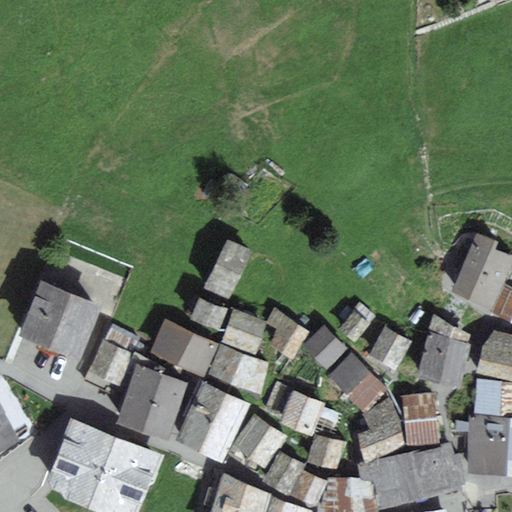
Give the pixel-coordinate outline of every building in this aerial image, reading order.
[(493,246),(475,237),(448,293),(488,313),(511,263),(490,253),(493,246)] [(226,239),(202,287),(228,300),(252,252),(226,239)] [(511,274),(493,317),(511,325),(511,274)] [(37,280),(17,333),(87,359),(102,318),(92,314),(97,303),(37,280)] [(227,309),(197,297),(190,316),(219,328),(227,309)] [(265,323),(231,310),(220,341),(254,354),(265,323)] [(314,332),(274,310),(265,323),(275,330),(265,345),(289,362),(314,332)] [(369,328),(354,313),(342,326),(338,330),(354,345),(369,328)] [(218,344),(164,319),(149,352),(204,376),(218,344)] [(345,350),(323,327),(303,346),(326,369),(345,350)] [(410,344),(384,329),(367,358),(394,374),(399,365),(410,344)] [(511,338),(493,334),(480,355),(511,362),(511,338)] [(468,348),(430,336),(417,373),(456,386),(468,348)] [(133,354),(101,340),(87,371),(119,386),(133,354)] [(258,392),(269,364),(220,346),(209,373),(258,392)] [(386,391),(350,355),(327,377),(363,413),(386,391)] [(511,366),(477,358),(473,373),(511,382),(511,366)] [(187,382),(136,363),(114,421),(166,440),(187,382)] [(175,440),(222,460),(249,404),(203,382),(175,440)] [(511,386),(476,384),(474,416),(511,417),(511,386)] [(325,405),(293,392),(280,422),(312,436),(325,405)] [(433,395),(402,397),(406,446),(436,444),(433,395)] [(366,417),(369,430),(398,420),(390,400),(366,417)] [(0,405),(0,445),(17,436),(0,405)] [(287,438),(254,415),(232,446),(264,470),(287,438)] [(511,477),(511,420),(470,419),(468,475),(511,477)] [(56,449),(41,486),(53,491),(106,511),(139,511),(161,457),(68,420),(56,449)] [(355,434),(363,462),(403,449),(398,420),(369,430),(355,434)] [(346,445),(314,436),(306,463),(337,470),(346,445)] [(371,465),(380,509),(462,491),(455,460),(451,460),(449,448),(371,465)] [(302,471),(305,466),(279,451),(261,481),(287,496),(288,494),(302,471)] [(327,484),(302,471),(288,494),(314,505),(327,484)] [(270,495),(223,475),(208,511),(307,511),(271,497),(270,495)] [(375,511),(371,483),(330,479),(327,484),(314,505),(319,511),(375,511)]
